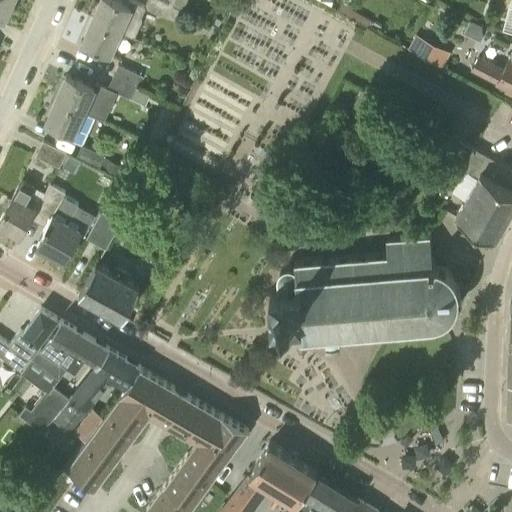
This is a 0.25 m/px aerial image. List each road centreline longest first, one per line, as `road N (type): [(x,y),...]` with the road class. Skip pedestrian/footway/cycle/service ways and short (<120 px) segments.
road 1 (tertiary): [(436,511),(0,265)]
road 2 (residential): [(511,453),(492,431),(490,415),(501,275),(511,245)]
road 3 (residential): [(0,115),(53,0)]
